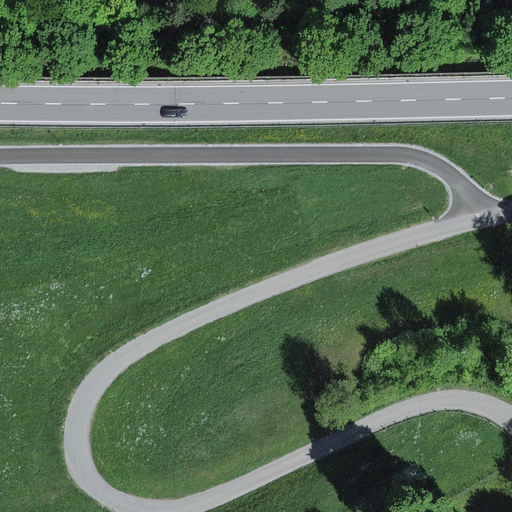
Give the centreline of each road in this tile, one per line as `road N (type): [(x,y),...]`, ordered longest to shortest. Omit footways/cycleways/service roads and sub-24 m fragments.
road 1 (track): [(475,221),(272,288),(121,361),(85,415),(85,479),(125,504),(207,508),(301,456),(410,411),(484,410),(511,429)]
road 2 (residential): [(511,214),(475,221),(464,190),(438,169),(404,158),(0,156)]
road 3 (primary): [(0,103),(511,98)]
